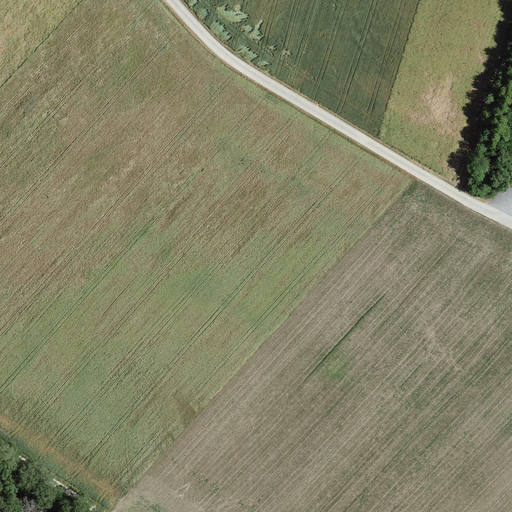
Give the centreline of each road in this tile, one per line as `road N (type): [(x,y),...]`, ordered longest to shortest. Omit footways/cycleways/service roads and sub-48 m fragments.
road 1 (track): [(511,222),(222,51),(176,0)]
road 2 (track): [(0,439),(112,511)]
